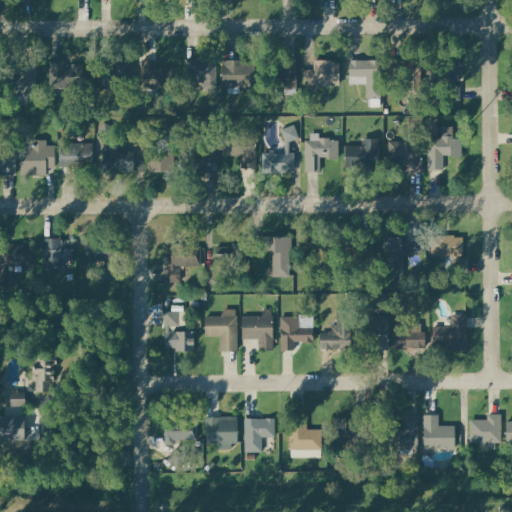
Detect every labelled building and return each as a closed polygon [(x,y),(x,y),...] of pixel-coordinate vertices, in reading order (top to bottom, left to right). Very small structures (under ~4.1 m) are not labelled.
[(462,78),(461,57),(430,57),(430,78),(462,78)] [(217,89),(217,59),(186,59),(187,81),(203,81),(204,89),(217,89)] [(271,87),(299,86),(298,59),(285,59),(285,67),(271,67),(271,87)] [(174,88),(174,67),(158,68),(158,60),(141,60),(141,89),(174,88)] [(256,61),(256,85),(224,86),(223,61),(247,60),(247,62),(256,61)] [(340,62),(340,85),(304,85),(304,69),(315,69),(315,60),(332,60),(332,62),(340,62)] [(421,96),(422,60),(401,60),(401,74),(410,74),(410,96),(421,96)] [(37,84),(37,61),(19,62),(19,84),(37,84)] [(85,63),(86,86),(50,87),(50,61),(65,61),(65,64),(85,63)] [(100,88),(100,68),(118,69),(118,61),(131,61),(131,88),(100,88)] [(366,97),(366,76),(350,76),(350,61),(381,61),(381,96),(366,97)] [(461,83),(462,62),(442,61),(441,100),(461,100),(461,83)] [(257,167),(257,128),(242,128),(242,136),(224,136),(224,154),(243,154),(243,167),(257,167)] [(429,171),(429,138),(443,138),(443,136),(451,136),(451,139),(463,139),(463,156),(445,155),(445,171),(429,171)] [(339,159),(339,140),(330,140),(330,138),(320,137),(320,140),(306,140),(306,171),(321,171),(321,156),(328,156),(328,159),(339,159)] [(346,167),(346,146),(363,146),(363,138),(380,138),(380,166),(377,166),(377,173),(368,173),(368,167),(346,167)] [(56,144),(56,167),(46,167),(46,174),(22,174),(22,145),(32,145),(32,139),(48,139),(48,144),(56,144)] [(422,170),(422,142),(389,141),(389,158),(399,158),(399,170),(422,170)] [(94,143),(94,166),(61,167),(60,144),(94,143)] [(175,148),(175,170),(148,170),(148,149),(175,148)] [(16,175),(17,151),(0,150),(0,171),(2,171),(2,175),(16,175)] [(134,150),(135,171),(105,172),(104,151),(134,150)] [(217,170),(217,152),(193,153),(193,170),(217,170)] [(295,152),(263,153),(264,173),(295,172),(295,152)] [(432,255),(463,255),(463,237),(455,237),(455,234),(432,234),(432,255)] [(424,251),(424,235),(386,236),(386,251),(395,251),(396,274),(405,274),(404,252),(424,251)] [(273,276),(274,237),(291,238),(290,276),(273,276)] [(72,239),(73,259),(63,259),(64,272),(45,273),(44,240),(72,239)] [(86,259),(86,241),(120,241),(120,259),(86,259)] [(0,265),(32,265),(33,244),(0,243),(0,265)] [(374,263),(373,244),(355,245),(356,264),(374,263)] [(202,265),(202,245),(174,245),(174,250),(168,251),(168,265),(202,265)] [(230,251),(229,266),(247,266),(247,251),(230,251)] [(221,271),(226,283),(212,289),(207,277),(221,271)] [(180,331),(188,331),(188,311),(181,311),(180,331)] [(352,311),(353,348),(320,349),(320,331),(339,331),(338,311),(352,311)] [(396,311),(396,346),(428,347),(428,336),(422,336),(423,331),(409,331),(409,311),(396,311)] [(166,326),(166,313),(179,313),(179,326),(166,326)] [(468,313),(467,348),(451,348),(451,342),(436,342),(436,325),(452,325),(453,313),(468,313)] [(273,315),(274,349),(259,350),(259,338),(244,338),(243,316),(273,315)] [(281,350),(280,316),(300,315),(300,327),(313,327),(313,339),(296,340),(296,350),(281,350)] [(391,315),(390,350),(380,350),(380,340),(371,340),(371,315),(391,315)] [(221,350),(238,350),(238,317),(206,317),(206,336),(221,336),(221,350)] [(194,331),(194,349),(166,350),(166,331),(194,331)] [(57,355),(56,380),(51,380),(51,391),(37,391),(37,355),(57,355)] [(26,392),(26,406),(12,405),(12,392),(26,392)] [(369,414),(369,442),(335,441),(335,418),(353,419),(354,413),(369,414)] [(307,414),(307,430),(323,430),(323,449),(290,448),(290,414),(307,414)] [(418,414),(418,449),(390,449),(390,427),(405,427),(405,414),(418,414)] [(502,414),(502,442),(471,441),(471,420),(487,420),(487,414),(502,414)] [(426,415),(425,448),(455,448),(455,425),(440,425),(440,415),(426,415)] [(0,416),(24,416),(25,427),(0,427),(0,416)] [(198,438),(167,438),(167,417),(197,417),(198,438)] [(239,418),(239,442),(207,442),(207,417),(239,418)] [(276,418),(246,418),(247,451),(264,451),(263,436),(276,436),(276,418)] [(321,458),(321,450),(292,451),(292,458),(321,458)]
